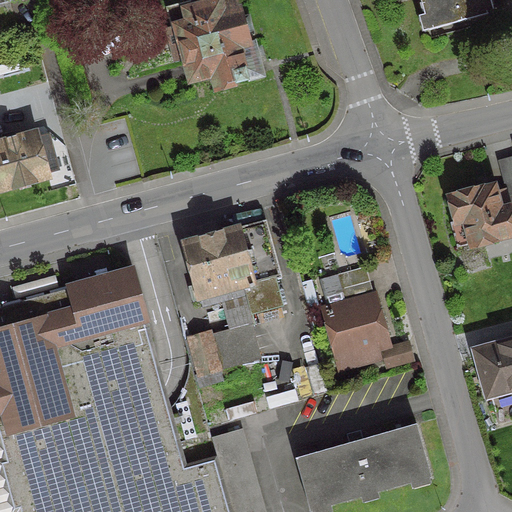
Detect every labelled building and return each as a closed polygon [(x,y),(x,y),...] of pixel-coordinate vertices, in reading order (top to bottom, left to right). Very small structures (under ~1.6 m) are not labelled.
[(221,0),(212,3),(211,0),(192,0),(163,8),(168,28),(173,26),(179,48),(169,51),(173,62),(182,60),(188,81),(212,74),(216,86),(214,86),(215,88),(261,76),(251,42),(246,43),(244,35),(251,33),(246,16),(240,18),(238,9),(235,10),(232,0),(221,0)] [(417,0),(426,31),(491,13),(487,0),(417,0)] [(59,179),(76,174),(63,127),(46,132),(59,179)] [(0,143),(0,189),(45,177),(34,134),(0,143)] [(468,244),(469,246),(511,234),(511,224),(507,206),(498,209),(492,185),(481,189),(480,188),(447,197),(454,222),(448,223),(455,247),(468,244)] [(243,295),(249,315),(281,306),(273,278),(277,276),(262,223),(182,245),(194,288),(187,290),(190,301),(199,298),(201,307),(243,295)] [(373,296),(371,296),(363,267),(334,275),(342,304),(324,309),(340,369),(359,364),(356,354),(386,345),(373,296)] [(184,464),(168,408),(130,270),(0,306),(0,458),(0,460),(0,459),(0,481),(8,511),(229,511),(214,456),(184,464)] [(256,357),(248,327),(248,326),(207,337),(207,335),(188,340),(197,374),(193,375),(196,388),(220,380),(222,386),(250,378),(249,373),(251,372),(250,366),(257,364),(255,358),(256,357)] [(494,344),(472,350),(485,397),(508,390),(510,393),(511,394),(511,337),(494,342),(494,344)] [(414,424),(293,458),(308,511),(429,477),(414,424)] [(209,438),(214,456),(229,511),(261,511),(238,430),(209,438)]
